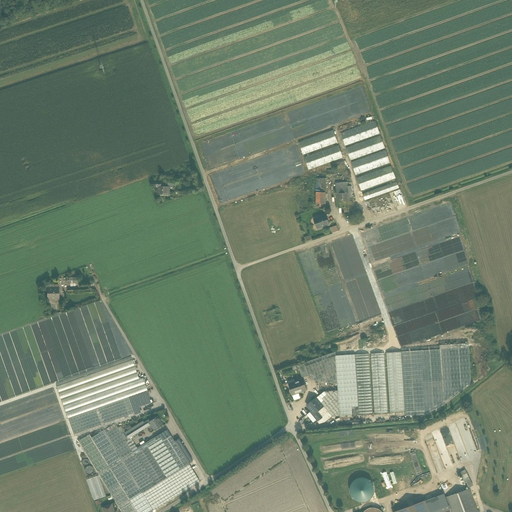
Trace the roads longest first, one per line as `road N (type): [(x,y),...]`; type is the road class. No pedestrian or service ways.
road 1 (unclassified): [(141,0),(236,269)]
road 2 (unclassified): [(209,481),(90,265)]
road 3 (unclassified): [(236,269),(410,207)]
road 4 (unclassified): [(236,269),(291,425)]
road 5 (unknown): [(348,511),(466,464)]
